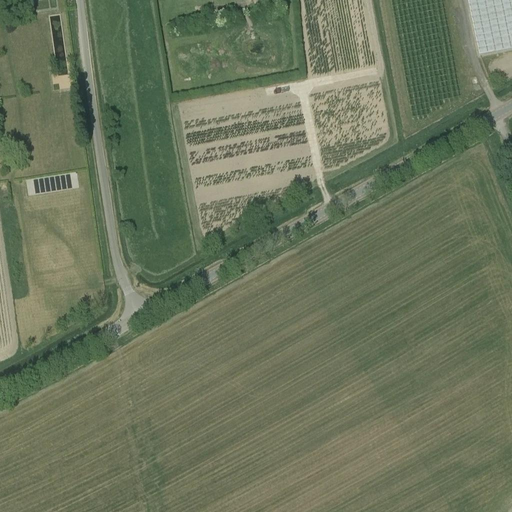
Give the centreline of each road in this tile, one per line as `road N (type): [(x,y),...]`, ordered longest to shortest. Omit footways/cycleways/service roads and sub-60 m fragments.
road 1 (tertiary): [(140,313),(511,106)]
road 2 (unclassified): [(140,313),(115,261),(77,0)]
road 3 (tertiary): [(0,393),(140,313)]
